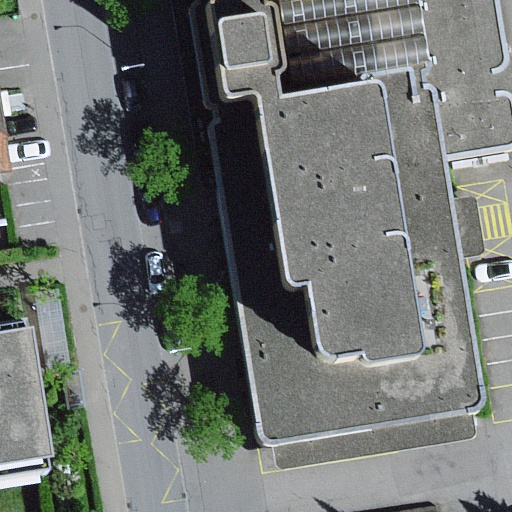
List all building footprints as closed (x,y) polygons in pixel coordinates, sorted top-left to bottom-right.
[(190,0),(262,434),(266,443),(271,449),(280,451),(478,420),(486,414),(489,406),(453,162),(511,152),(511,101),(508,99),(496,101),(493,74),(504,73),(508,68),(497,0),(190,0)] [(0,181),(13,180),(0,98),(0,181)] [(59,291),(38,295),(51,374),(72,371),(59,291)] [(33,333),(0,338),(0,494),(59,484),(33,333)] [(81,374),(60,378),(65,410),(85,407),(81,374)]
